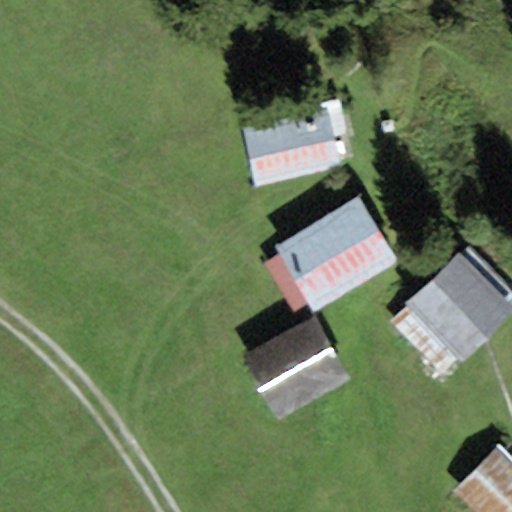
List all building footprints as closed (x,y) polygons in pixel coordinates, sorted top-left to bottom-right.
[(330,117),(244,135),(255,189),(342,171),(330,117)] [(356,205),(278,255),(317,315),(395,266),(356,205)] [(511,316),(460,263),(408,312),(460,366),(511,316)] [(311,326),(243,367),(278,425),(346,385),(311,326)] [(511,511),(511,441),(463,498),(479,511),(511,511)]
